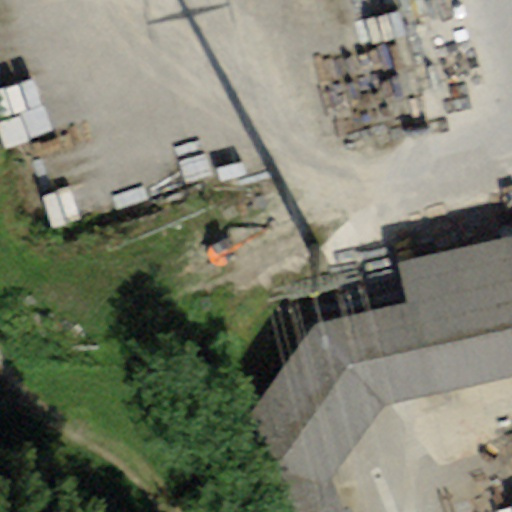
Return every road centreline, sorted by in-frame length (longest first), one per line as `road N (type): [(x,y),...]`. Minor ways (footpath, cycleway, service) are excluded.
road 1 (track): [(0,277),(32,382),(177,511)]
road 2 (unknown): [(511,150),(394,190)]
